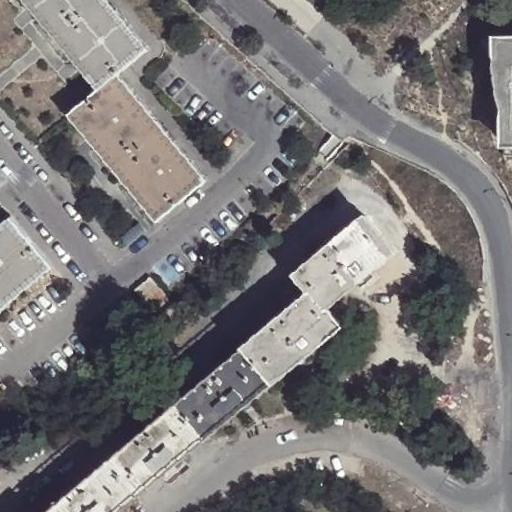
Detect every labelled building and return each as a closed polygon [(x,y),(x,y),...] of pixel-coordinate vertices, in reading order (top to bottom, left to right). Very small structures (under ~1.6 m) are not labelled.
[(107,0),(21,0),(100,91),(120,75),(150,51),(107,0)] [(511,30),(498,30),(498,73),(507,73),(507,108),(507,141),(511,141),(511,30)] [(507,73),(498,73),(498,108),(507,108),(507,73)] [(208,181),(120,75),(100,91),(70,117),(160,222),(208,181)] [(13,219),(0,230),(0,313),(55,268),(13,219)] [(390,254),(361,219),(292,277),(306,294),(44,511),(120,511),(341,328),(325,309),(390,254)]
